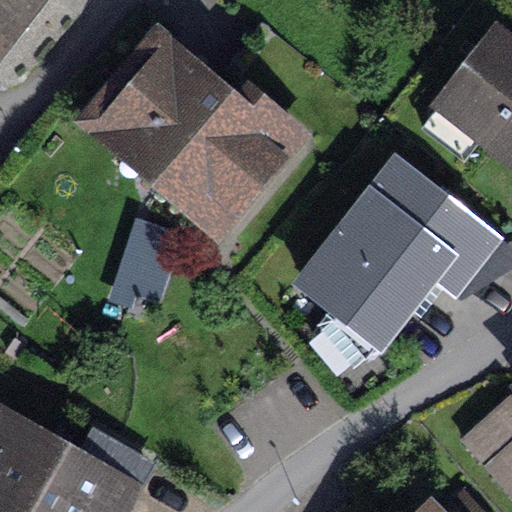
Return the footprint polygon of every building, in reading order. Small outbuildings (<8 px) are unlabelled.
[(0,0),(0,67),(51,0),(0,0)] [(511,38),(497,27),(431,112),(436,116),(423,132),(463,163),(476,147),(511,174),(511,38)] [(158,34),(76,131),(218,252),(312,143),(248,88),(237,101),(158,34)] [(511,250),(394,160),(291,292),(334,325),(371,353),(381,361),(439,286),(463,304),(511,273),(511,250)] [(183,236),(136,221),(108,306),(132,314),(137,299),(160,307),(183,236)] [(334,325),(316,341),(345,376),(371,353),(334,325)] [(511,400),(461,445),(511,501),(511,400)] [(0,408),(0,511),(134,511),(158,470),(91,431),(78,453),(0,408)]
